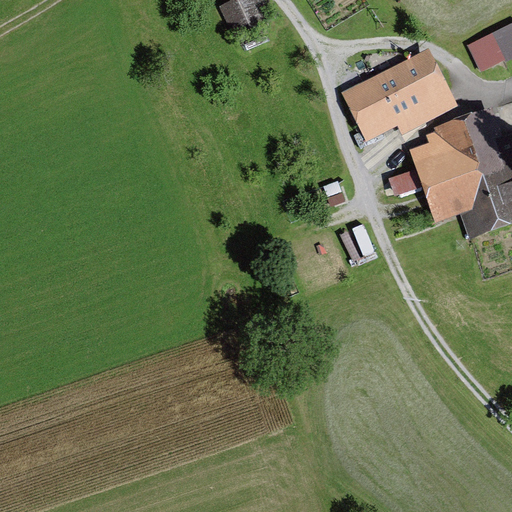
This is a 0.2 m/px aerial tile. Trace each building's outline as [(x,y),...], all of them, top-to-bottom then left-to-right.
[(244,0),(228,8),(240,34),(270,20),(261,0),(244,0)] [(469,48),(480,71),(503,59),(492,37),(469,48)] [(423,111),(427,118),(450,107),(425,57),(348,96),(369,138),(423,111)] [(467,195),(478,229),(511,217),(511,201),(500,167),(511,163),(511,134),(492,142),(484,118),(428,137),(431,146),(415,151),(438,219),(451,214),(447,202),(467,195)] [(394,179),(399,195),(422,188),(416,172),(394,179)]
